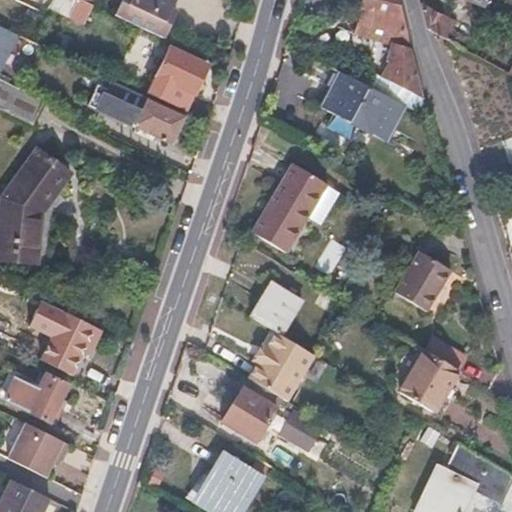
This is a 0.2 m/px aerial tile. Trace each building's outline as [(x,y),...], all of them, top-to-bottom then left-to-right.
[(51,0),(50,4),(83,20),(92,1),(90,0),(51,0)] [(175,0),(129,0),(122,16),(159,34),(175,0)] [(361,0),(360,3),(362,4),(355,28),(393,41),(388,60),(390,61),(389,64),(382,77),(422,98),(398,0),(361,0)] [(455,22),(420,3),(425,28),(446,39),(455,22)] [(0,24),(0,76),(3,78),(46,99),(79,116),(89,97),(28,68),(40,42),(29,37),(0,24)] [(207,64),(157,40),(135,86),(186,109),(207,64)] [(412,109),(339,72),(321,110),(334,116),(335,130),(347,136),(359,130),(391,147),(412,109)] [(46,99),(3,78),(0,84),(0,106),(34,123),(46,99)] [(90,95),(89,97),(79,116),(108,130),(119,108),(90,95)] [(184,114),(150,97),(137,125),(171,141),(184,114)] [(38,148),(3,198),(0,223),(0,240),(15,243),(14,252),(37,255),(43,212),(71,172),(38,148)] [(328,184),(295,165),(256,233),(290,253),(328,184)] [(15,243),(0,240),(0,260),(36,266),(37,255),(14,252),(15,243)] [(453,270),(420,251),(396,292),(429,312),(453,270)] [(304,301),(273,282),(252,316),(283,335),(304,301)] [(94,325),(63,310),(39,358),(69,373),(94,325)] [(456,369),(422,348),(398,390),(432,410),(456,369)] [(13,379),(1,401),(45,423),(63,387),(41,376),(35,390),(13,379)] [(277,407),(243,385),(222,419),(255,441),(277,407)] [(276,431),(307,449),(322,424),(290,406),(276,431)] [(66,443),(22,422),(4,458),(47,480),(56,464),(66,443)] [(447,469),(437,465),(415,511),(416,511),(462,511),(474,488),(504,503),(511,486),(511,473),(460,442),(447,469)] [(71,446),(66,443),(56,464),(61,466),(71,446)] [(210,485),(204,481),(194,498),(215,511),(242,511),(264,475),(225,451),(215,467),(220,470),(210,485)] [(41,511),(49,498),(11,478),(0,498),(0,511),(41,511)]
